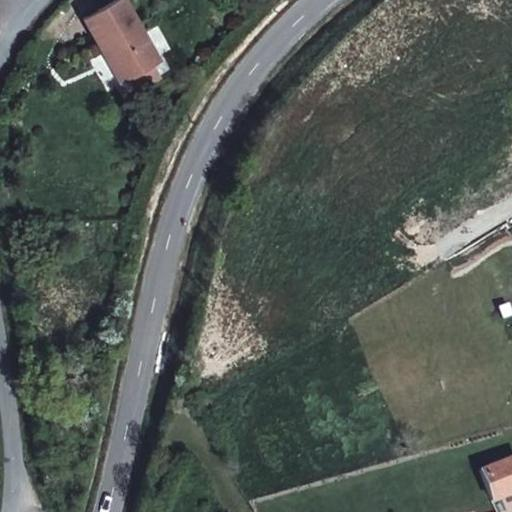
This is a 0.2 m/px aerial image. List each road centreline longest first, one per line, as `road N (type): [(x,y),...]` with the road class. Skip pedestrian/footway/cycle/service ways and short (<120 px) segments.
road 1 (tertiary): [(107,511),(170,235),(191,177),(251,72),(322,0)]
road 2 (residential): [(0,352),(15,490)]
